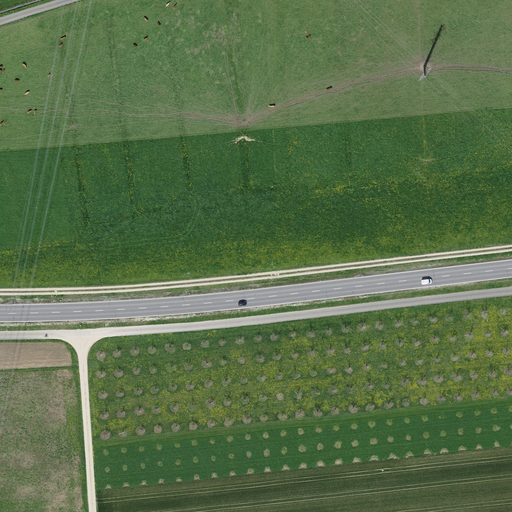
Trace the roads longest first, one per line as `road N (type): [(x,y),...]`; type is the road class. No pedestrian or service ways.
road 1 (track): [(0,291),(211,283),(511,246)]
road 2 (track): [(0,333),(80,334),(511,290)]
road 3 (secondary): [(511,269),(245,301),(0,313)]
road 4 (track): [(80,334),(92,511)]
